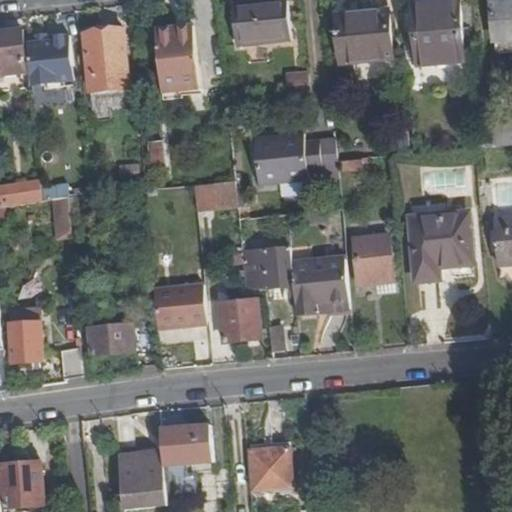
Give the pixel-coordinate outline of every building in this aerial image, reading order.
[(289,1),(234,7),(238,45),(293,40),(289,1)] [(462,2),(415,5),(419,65),(466,62),(462,2)] [(511,2),(492,4),(495,40),(496,40),(497,54),(511,53),(511,2)] [(390,12),(338,16),(342,64),(394,60),(390,12)] [(196,26),(158,30),(164,93),(202,89),(196,26)] [(24,30),(0,33),(0,77),(29,74),(24,30)] [(124,30),(85,35),(92,94),(131,90),(124,30)] [(54,42),(30,44),(33,85),(74,82),(73,67),(74,67),(71,37),(54,39),(54,42)] [(311,74),(288,76),(289,97),(313,95),(311,74)] [(511,113),(484,116),(486,135),(487,149),(511,146),(511,113)] [(306,135),(256,140),(261,185),(311,181),(310,173),(325,171),(322,141),(307,143),(306,135)] [(486,135),(473,136),(474,150),(487,149),(486,135)] [(337,140),(322,141),(325,171),(310,173),(311,181),(341,178),(340,162),(337,140)] [(164,142),(150,143),(152,169),(166,168),(164,142)] [(369,160),(341,163),(342,172),(364,170),(363,165),(369,165),(369,160)] [(139,165),(121,167),(123,181),(141,179),(139,165)] [(237,182),(196,186),(198,213),(239,208),(237,182)] [(42,188),(8,193),(10,207),(44,202),(43,192),(42,188)] [(58,190),(43,192),(44,202),(55,201),(59,200),(58,190)] [(95,195),(69,198),(71,217),(98,212),(95,195)] [(59,200),(55,201),(57,218),(56,218),(58,240),(73,239),(71,217),(69,198),(59,200)] [(8,207),(0,208),(0,222),(9,221),(8,207)] [(447,222),(413,225),(418,282),(440,280),(439,268),(474,265),(469,215),(446,217),(447,222)] [(511,220),(495,222),(499,266),(511,264),(511,220)] [(390,237),(356,241),(360,285),(380,283),(395,282),(390,237)] [(293,248),(244,253),(248,289),(269,287),(269,289),(296,286),(295,265),(293,248)] [(348,260),(295,265),(296,286),(299,315),(321,313),(320,306),(352,303),(348,260)] [(153,273),(138,274),(141,307),(156,305),(153,273)] [(395,282),(380,283),(381,293),(396,291),(395,282)] [(206,285),(156,290),(160,331),(210,326),(206,285)] [(259,301),(223,305),(227,344),(263,340),(259,301)] [(352,303),(320,306),(321,313),(353,310),(352,303)] [(43,310),(11,312),(12,327),(44,325),(43,310)] [(44,325),(12,327),(15,364),(46,362),(44,325)] [(134,327),(85,331),(86,351),(94,351),(94,357),(119,355),(118,349),(136,348),(134,327)] [(84,350),(66,354),(68,381),(87,377),(84,350)] [(213,426),(163,431),(166,458),(167,467),(217,462),(213,426)] [(292,449),(252,452),(255,492),(295,489),(292,449)] [(166,458),(122,462),(127,511),(171,507),(167,467),(166,458)] [(46,511),(43,463),(4,467),(8,510),(11,510),(11,511),(46,511)]
